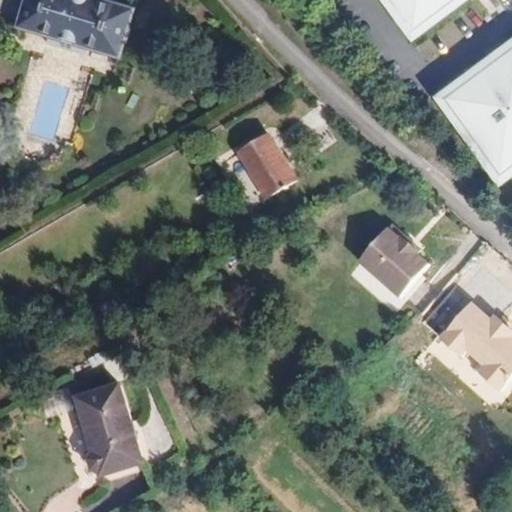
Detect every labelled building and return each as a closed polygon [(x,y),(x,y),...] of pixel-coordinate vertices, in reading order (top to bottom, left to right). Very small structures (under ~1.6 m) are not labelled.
[(126,51),(141,5),(125,0),(29,0),(24,18),(58,29),(96,41),(126,51)] [(389,0),(411,31),(454,0),(389,0)] [(96,41),(58,29),(55,38),(93,50),(96,41)] [(498,178),(511,168),(511,41),(438,94),(498,178)] [(275,195),(306,178),(279,129),(249,146),(275,195)] [(426,268),(414,257),(416,255),(399,239),(400,237),(389,227),(355,263),(397,301),(426,268)] [(417,253),(400,237),(399,239),(416,255),(417,253)] [(511,345),(510,344),(511,340),(511,337),(509,335),(497,325),(493,321),(489,325),(470,306),(438,341),(458,360),(464,353),(483,370),(476,378),(496,397),(511,379),(511,345)] [(511,330),(501,321),(497,325),(509,335),(511,330)] [(106,484),(160,468),(137,394),(84,410),(106,484)]
